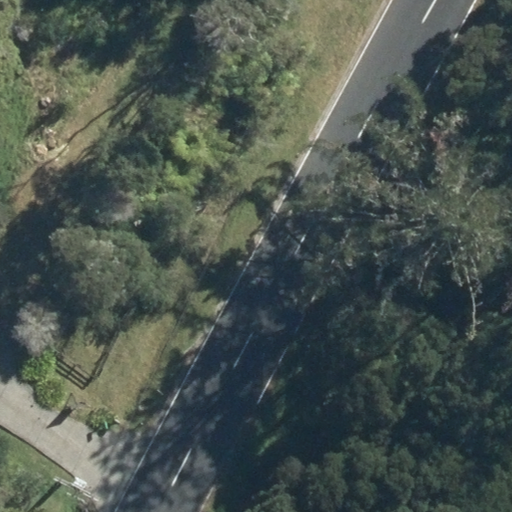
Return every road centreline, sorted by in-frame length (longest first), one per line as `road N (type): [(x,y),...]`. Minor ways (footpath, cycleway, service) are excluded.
road 1 (unclassified): [(439,0),(163,511)]
road 2 (unknown): [(182,474),(0,343)]
